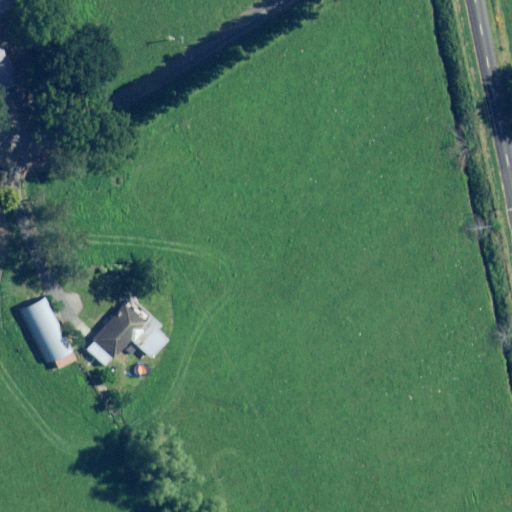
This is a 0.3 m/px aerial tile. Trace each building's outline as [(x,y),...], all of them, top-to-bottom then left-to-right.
[(0,25),(8,22),(0,4),(0,25)] [(0,91),(16,82),(0,54),(0,91)] [(72,363),(37,300),(19,310),(53,373),(72,363)] [(139,324),(121,307),(82,349),(101,367),(126,340),(147,359),(167,337),(146,317),(139,324)] [(90,332),(77,315),(62,327),(76,344),(90,332)]
